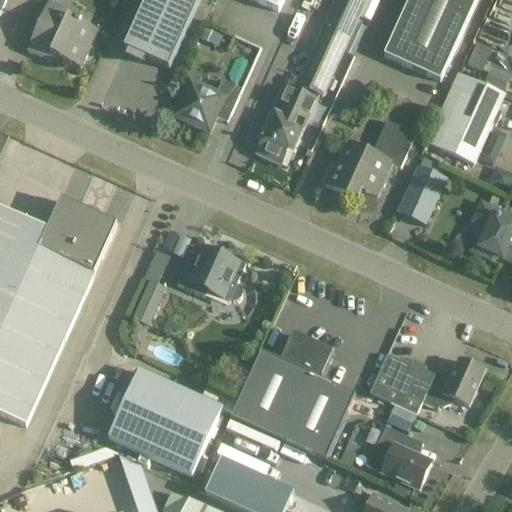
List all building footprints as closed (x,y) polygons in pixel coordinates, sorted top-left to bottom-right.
[(143,69),(146,62),(169,72),(201,0),(147,0),(124,52),(129,54),(125,61),(143,69)] [(285,0),(244,0),(278,15),(285,0)] [(367,0),(337,0),(299,84),(292,81),(287,91),(283,90),(264,133),(267,135),(256,159),(280,169),(288,153),(294,155),(319,100),(322,101),(367,0)] [(478,0),(410,0),(384,60),(440,85),(478,0)] [(511,0),(498,0),(494,6),(511,16),(511,14),(511,0)] [(72,15),(50,5),(27,54),(50,64),(52,59),(81,72),(98,34),(69,21),(72,15)] [(358,25),(345,54),(353,58),(366,29),(358,25)] [(476,44),(469,68),(486,73),(493,49),(476,44)] [(506,99),(458,76),(426,145),(475,167),(506,99)] [(217,96),(189,84),(173,120),(209,137),(219,115),(230,120),(242,94),(222,85),(217,96)] [(416,138),(387,125),(372,158),(348,147),(338,169),(333,167),(323,188),(356,203),(364,185),(380,192),(391,168),(400,172),(416,138)] [(447,183),(419,170),(398,216),(426,229),(447,183)] [(117,229),(61,204),(47,234),(0,212),(0,418),(25,430),(94,279),(117,229)] [(502,217),(481,207),(472,226),(481,231),(470,256),(490,265),(493,259),(503,264),(504,259),(511,262),(511,227),(500,222),(502,217)] [(211,257),(194,250),(177,289),(205,301),(207,296),(229,306),(229,305),(231,306),(232,306),(234,306),(236,305),(237,304),(239,303),(240,302),(241,301),(241,299),(241,297),(241,296),(241,294),(240,292),(239,291),(238,290),(236,289),(246,267),(213,253),(211,257)] [(149,283),(132,321),(149,329),(166,290),(149,283)] [(262,357),(232,422),(327,465),(356,400),(322,384),(334,356),(294,338),(281,366),(262,357)] [(387,358),(370,396),(417,418),(422,406),(438,414),(440,410),(439,410),(450,386),(449,386),(435,379),(435,377),(399,361),(398,363),(387,358)] [(450,386),(439,410),(440,410),(442,411),(451,408),(453,403),(469,410),(485,375),(459,363),(449,386),(450,386)] [(222,413),(139,375),(108,442),(192,480),(222,413)] [(375,453),(367,471),(381,477),(419,494),(431,467),(406,456),(412,443),(385,431),(375,453)] [(235,511),(287,511),(294,497),(221,463),(206,498),(235,511)] [(205,511),(188,504),(172,497),(165,511),(205,511)] [(399,511),(373,499),(367,511),(399,511)]
